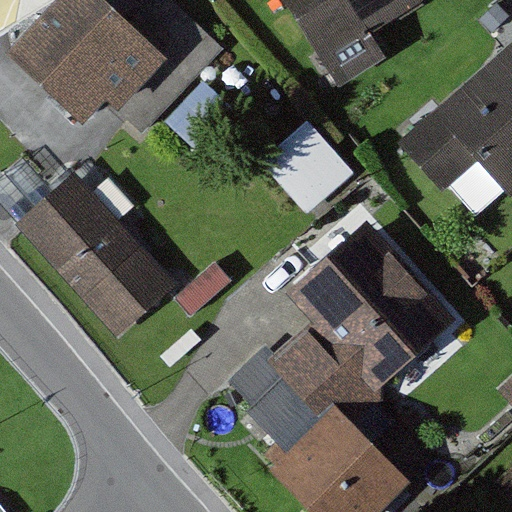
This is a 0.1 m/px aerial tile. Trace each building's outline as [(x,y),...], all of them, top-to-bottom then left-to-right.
[(83,124),(109,96),(153,48),(134,30),(100,0),(62,0),(10,58),(83,124)] [(178,0),(161,0),(134,30),(153,48),(109,96),(143,128),(223,40),(178,0)] [(418,0),(295,0),(331,56),(418,0)] [(511,172),(511,42),(412,126),(476,202),(511,172)] [(365,171),(316,119),(270,162),(319,214),(365,171)] [(188,281),(88,171),(32,222),(132,332),(188,281)] [(462,314),(378,222),(300,293),(317,312),(241,380),(306,452),(284,471),(321,511),(386,511),(419,482),(355,411),(462,314)]
